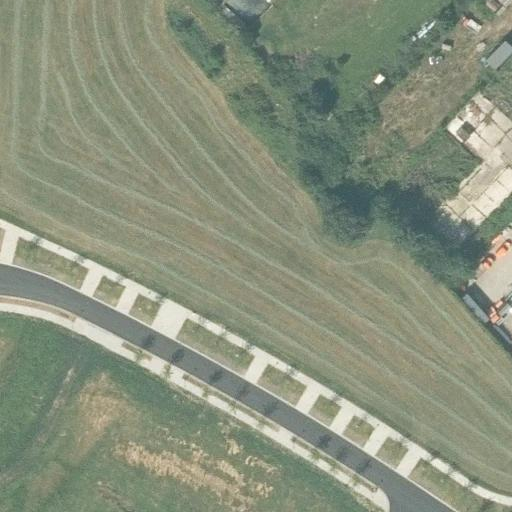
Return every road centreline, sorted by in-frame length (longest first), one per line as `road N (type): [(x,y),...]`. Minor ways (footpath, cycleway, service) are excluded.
road 1 (residential): [(0,277),(161,346),(415,500)]
road 2 (track): [(0,484),(59,412),(105,318)]
